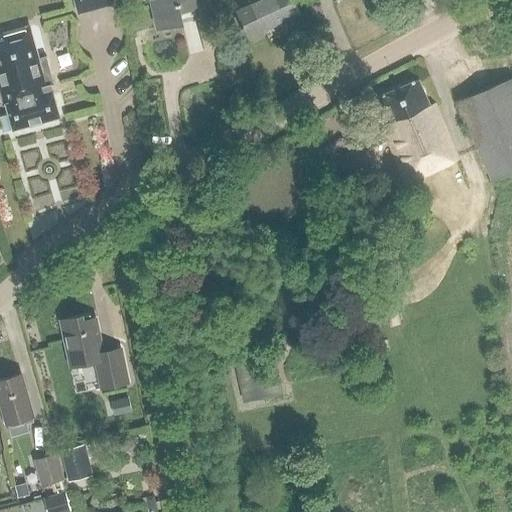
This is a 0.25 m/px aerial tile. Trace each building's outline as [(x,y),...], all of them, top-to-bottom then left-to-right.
[(76,0),(80,13),(115,4),(113,0),(76,0)] [(145,0),(146,1),(147,0),(146,0),(149,0),(157,29),(180,23),(177,11),(193,8),(190,0),(145,0)] [(263,30),(299,13),(292,0),(250,0),(248,1),(250,5),(234,12),(236,16),(234,17),(238,26),(240,25),(248,41),(265,33),(263,30)] [(7,39),(0,40),(0,98),(2,105),(6,104),(8,113),(0,115),(0,122),(2,131),(12,128),(12,129),(58,117),(50,86),(54,85),(46,56),(38,58),(33,38),(8,44),(7,39)] [(511,169),(511,78),(458,102),(491,179),(511,169)] [(387,140),(405,181),(458,158),(435,103),(430,105),(418,79),(378,96),(389,122),(368,131),(374,145),(387,140)] [(55,207),(52,193),(34,197),(37,210),(55,207)] [(390,274),(361,280),(371,330),(400,324),(390,274)] [(82,317),(60,321),(69,363),(84,360),(85,365),(95,363),(101,389),(127,384),(120,350),(100,355),(96,338),(99,337),(95,319),(83,322),(82,317)] [(283,395),(274,355),(235,363),(243,404),(283,395)] [(33,418),(21,375),(0,380),(0,405),(6,426),(33,418)] [(128,399),(118,401),(121,414),(131,412),(128,399)] [(85,444),(60,450),(68,482),(92,476),(88,458),(93,457),(91,445),(85,446),(85,444)] [(42,486),(63,480),(56,455),(35,461),(42,486)] [(138,455),(135,459),(135,463),(138,466),(142,466),(146,463),(145,459),(142,455),(138,455)] [(15,487),(18,498),(29,496),(26,484),(15,487)] [(68,511),(63,494),(45,499),(48,511),(68,511)] [(153,496),(145,497),(148,511),(157,511),(157,510),(154,497),(153,496)]
